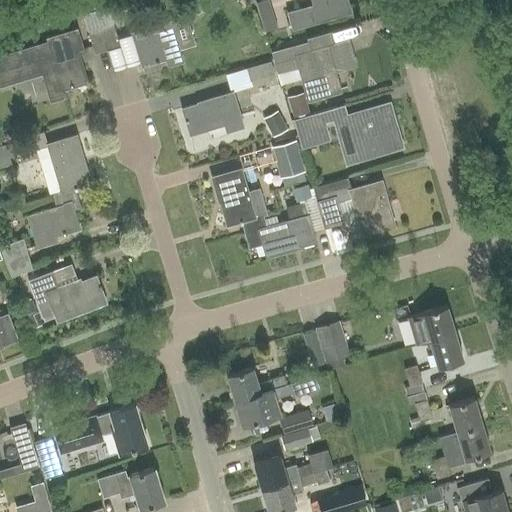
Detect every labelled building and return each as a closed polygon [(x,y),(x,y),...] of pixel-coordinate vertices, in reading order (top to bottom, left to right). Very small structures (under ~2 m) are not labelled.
[(210,12),(221,0),(199,0),(198,1),(210,12)] [(320,23),(352,13),(348,0),(313,0),(314,5),(288,12),(293,30),(320,23)] [(84,11),(89,28),(112,21),(108,4),(84,11)] [(273,12),(262,16),(266,31),(278,28),(273,12)] [(167,58),(169,66),(184,62),(180,48),(195,44),(187,14),(132,31),(143,66),(167,58)] [(101,26),(108,50),(120,46),(113,23),(101,26)] [(88,30),(95,53),(108,50),(101,26),(88,30)] [(77,47),(82,46),(77,27),(46,36),(47,39),(0,53),(0,83),(42,71),(51,100),(65,96),(63,88),(87,81),(77,47)] [(279,73),(300,66),(310,99),(339,90),(333,70),(355,64),(348,42),(311,53),(307,41),(273,52),(279,73)] [(231,90),(234,89),(234,91),(253,86),(251,80),(276,73),(272,58),(226,71),(231,90)] [(227,130),(244,125),(233,90),(205,99),(205,100),(182,107),(190,135),(225,124),(227,130)] [(304,92),(288,97),(294,117),(310,112),(304,92)] [(390,103),(360,111),(349,115),(345,104),(294,120),(302,148),(331,140),(327,126),(335,123),(346,162),(402,145),(390,103)] [(264,118),(274,137),(288,130),(278,111),(264,118)] [(54,167),(62,191),(62,192),(74,188),(75,190),(76,189),(78,189),(78,187),(91,183),(77,134),(47,143),(44,131),(26,136),(30,150),(40,147),(47,169),(54,167)] [(0,167),(12,163),(10,157),(29,151),(25,136),(0,144),(0,167)] [(273,147),(281,178),(286,177),(302,172),(305,171),(297,141),(273,147)] [(242,220),(245,231),(267,225),(265,219),(263,213),(268,212),(260,187),(248,191),(244,177),(241,167),(211,176),(212,177),(219,201),(220,201),(228,224),(242,220)] [(305,181),(302,172),(286,177),(283,177),(285,186),(305,181)] [(348,177),(313,187),(325,229),(345,223),(344,220),(339,201),(354,197),(364,232),(393,224),(381,181),(352,190),(351,190),(348,177)] [(297,199),(311,195),(308,184),(293,188),(297,199)] [(62,192),(62,191),(56,193),(59,205),(28,214),(38,246),(58,240),(56,237),(80,229),(72,202),(79,200),(76,189),(75,190),(74,188),(62,192)] [(267,225),(245,231),(249,244),(262,240),(267,256),(292,249),(291,247),(316,240),(308,214),(305,204),(290,209),(292,218),(278,222),(276,216),(265,219),(267,225)] [(33,269),(23,238),(1,245),(10,276),(33,269)] [(73,280),(59,286),(53,271),(29,280),(43,315),(54,311),(58,320),(107,301),(96,274),(74,283),(73,280)] [(10,289),(2,292),(5,300),(13,298),(10,289)] [(32,298),(21,302),(26,316),(37,312),(32,298)] [(455,330),(447,303),(407,315),(415,342),(428,338),(455,330)] [(0,345),(18,338),(8,312),(0,315),(0,345)] [(315,328),(327,362),(351,354),(340,320),(315,328)] [(303,334),(313,366),(325,362),(315,330),(303,334)] [(463,358),(455,330),(428,338),(437,366),(463,358)] [(405,368),(410,386),(404,388),(406,394),(424,389),(417,365),(405,368)] [(226,374),(234,399),(287,382),(284,373),(258,381),(253,366),(226,374)] [(268,415),(268,414),(279,411),(275,397),(290,392),(287,382),(234,399),(242,424),(268,415)] [(424,389),(406,394),(409,404),(415,402),(419,415),(410,417),(412,426),(433,420),(424,389)] [(447,402),(455,430),(482,422),(474,394),(447,402)] [(56,427),(63,451),(104,439),(102,433),(112,430),(119,451),(131,447),(131,449),(135,448),(134,446),(146,442),(134,402),(118,406),(118,407),(110,409),(110,410),(56,427)] [(280,417),(284,432),(313,423),(308,408),(280,417)] [(482,422),(455,430),(464,458),(490,450),(482,422)] [(313,441),(309,427),(281,435),(285,449),(313,441)] [(15,436),(23,462),(0,469),(0,475),(0,477),(25,470),(38,466),(28,432),(15,436)] [(53,437),(39,441),(34,442),(45,479),(63,474),(53,437)] [(253,462),(261,487),(333,465),(328,448),(308,454),(310,462),(297,466),(296,463),(284,467),(280,454),(253,462)] [(449,474),(444,456),(432,459),(437,478),(449,474)] [(261,487),(268,511),(269,511),(295,504),(291,491),(304,488),(303,484),(317,480),(318,483),(330,479),(326,467),(333,465),(261,487)] [(138,471),(138,472),(126,475),(124,469),(97,477),(103,497),(133,487),(135,492),(139,507),(148,504),(148,505),(164,500),(154,466),(138,471)] [(508,511),(500,487),(490,490),(486,478),(459,486),(466,511),(508,511)] [(439,488),(425,492),(428,504),(443,499),(439,488)] [(36,497),(14,503),(17,511),(29,511),(40,509),(36,497)] [(315,511),(340,511),(349,509),(346,497),(314,506),(315,511)]
